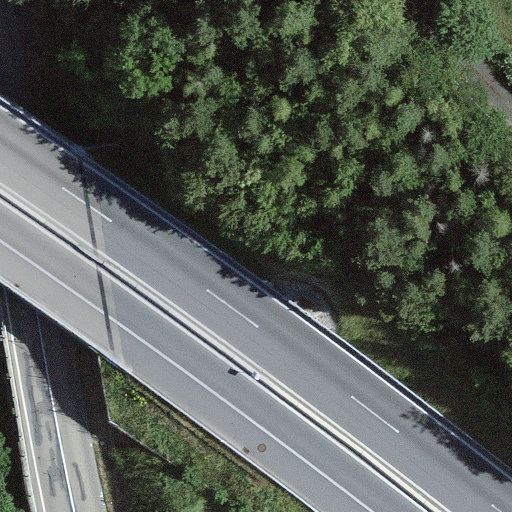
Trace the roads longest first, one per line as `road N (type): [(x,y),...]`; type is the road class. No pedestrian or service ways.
road 1 (trunk): [(499,511),(232,308),(0,146)]
road 2 (trunk): [(0,221),(397,511)]
road 3 (secondary): [(74,511),(0,100)]
road 4 (track): [(413,0),(511,110)]
